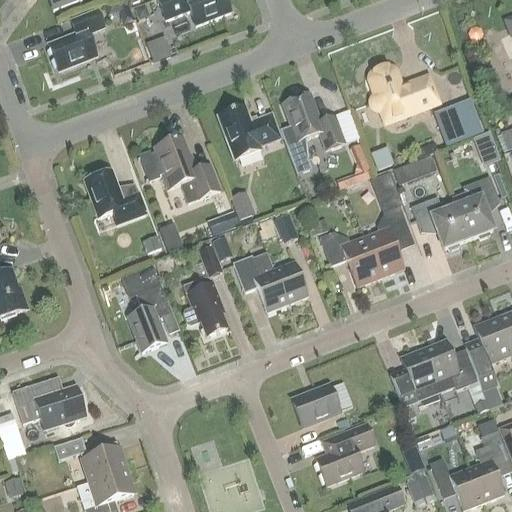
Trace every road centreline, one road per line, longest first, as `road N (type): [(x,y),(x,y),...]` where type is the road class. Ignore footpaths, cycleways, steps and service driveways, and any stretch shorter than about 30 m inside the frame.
road 1 (residential): [(241,378),(511,271)]
road 2 (residential): [(26,145),(294,46)]
road 3 (residential): [(89,337),(26,145)]
road 4 (residential): [(294,511),(241,378)]
road 5 (residential): [(294,46),(419,0)]
